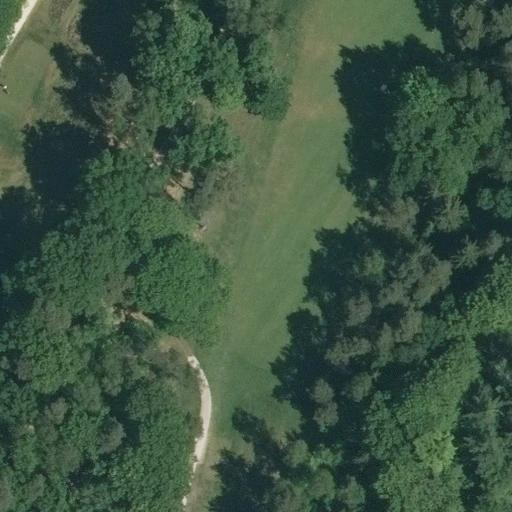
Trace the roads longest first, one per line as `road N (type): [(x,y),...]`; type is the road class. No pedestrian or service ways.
road 1 (track): [(0,480),(100,249),(194,93),(237,0)]
road 2 (track): [(511,341),(409,511)]
